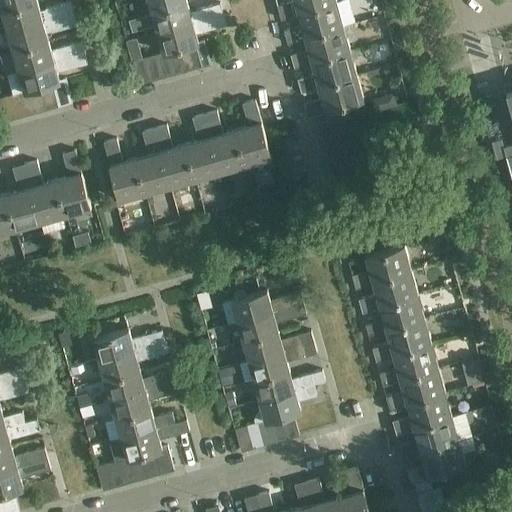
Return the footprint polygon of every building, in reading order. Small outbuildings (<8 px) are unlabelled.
[(37,0),(0,0),(3,11),(38,2),(37,0)] [(114,0),(115,2),(129,1),(130,10),(144,8),(142,0),(114,0)] [(149,0),(153,13),(188,2),(187,0),(149,0)] [(338,1),(337,0),(295,0),(296,0),(278,5),(282,19),(300,14),(299,12),(338,1)] [(74,12),(71,1),(40,9),(38,2),(3,11),(9,31),(74,12)] [(345,26),(338,1),(299,12),(300,14),(303,24),(285,29),(289,44),(307,39),(307,36),(345,26)] [(221,2),(220,3),(191,11),(188,2),(153,13),(159,32),(224,14),(221,2)] [(46,32),(77,23),(74,12),(9,31),(14,51),(49,41),(46,32)] [(197,33),(226,25),(227,24),(224,14),(159,32),(164,52),(169,50),(180,47),(192,44),(199,42),(197,33)] [(352,50),(345,26),(307,36),(307,39),(310,49),(292,54),(295,68),(314,63),(313,61),(352,50)] [(211,64),(204,40),(199,42),(192,44),(198,67),(211,64)] [(20,70),(85,52),(82,41),(51,49),(49,41),(14,51),(20,70)] [(0,61),(1,65),(11,61),(5,43),(0,44),(0,61)] [(198,67),(192,44),(180,47),(187,71),(198,67)] [(187,71),(180,47),(169,50),(175,74),(187,71)] [(169,50),(164,52),(157,54),(163,77),(175,74),(169,50)] [(358,73),(352,50),(313,61),(314,63),(316,73),(298,78),(302,92),(320,87),(320,84),(358,73)] [(58,71),(88,62),(85,52),(20,70),(7,73),(13,94),(18,92),(29,89),(41,86),(52,82),(60,80),(58,71)] [(163,77),(157,54),(145,57),(152,80),(163,77)] [(152,80),(145,57),(133,60),(139,84),(152,80)] [(365,98),(358,73),(320,84),(320,87),(323,97),(305,102),(309,116),(328,111),(328,108),(365,98)] [(73,103),(66,79),(66,78),(60,80),(52,82),(59,106),(73,103)] [(59,106),(52,82),(41,86),(48,109),(59,106)] [(48,109),(41,86),(29,89),(36,113),(48,109)] [(36,113),(29,89),(18,92),(25,116),(36,113)] [(18,92),(13,94),(6,95),(13,119),(25,116),(18,92)] [(13,119),(6,95),(0,97),(0,117),(1,122),(13,119)] [(273,158),(264,128),(256,99),(243,103),(250,125),(236,129),(248,171),(253,169),(251,164),(273,158)] [(248,171),(236,129),(224,132),(218,110),(206,114),(222,172),(242,166),(243,172),(248,171)] [(222,172),(206,114),(194,117),(200,139),(186,143),(198,185),(202,183),(201,178),(222,172)] [(348,131),(345,119),(321,125),(325,137),(348,131)] [(198,185),(186,143),(173,147),(167,125),(155,128),(172,186),(192,180),(194,186),(198,185)] [(172,186),(155,128),(143,131),(149,154),(137,157),(148,198),(152,197),(151,192),(172,186)] [(351,142),(348,131),(325,137),(328,148),(351,142)] [(148,198),(137,157),(124,161),(118,138),(104,142),(120,200),(142,194),(144,199),(148,198)] [(354,153),(351,142),(328,148),(331,160),(354,153)] [(92,208),(76,150),(63,154),(69,176),(56,179),(68,220),(72,219),(71,214),(92,208)] [(357,164),(354,153),(331,160),(334,171),(357,164)] [(68,220),(56,179),(44,183),(38,161),(26,164),(41,222),(63,216),(64,221),(68,220)] [(41,222),(26,164),(13,167),(19,189),(6,193),(17,234),(22,232),(21,228),(41,222)] [(360,177),(357,164),(334,171),(337,183),(360,177)] [(17,234),(6,193),(0,194),(0,233),(11,230),(13,235),(17,234)] [(413,269),(406,245),(367,255),(371,269),(353,274),(357,288),(374,283),(374,281),(413,269)] [(419,294),(413,269),(374,281),(374,283),(377,293),(359,298),(363,313),(381,308),(381,305),(419,294)] [(305,302),(301,291),(271,300),(268,290),(223,303),(228,323),(305,302)] [(426,318),(420,295),(419,294),(381,305),(381,308),(384,317),(366,322),(370,336),(388,332),(388,329),(426,318)] [(211,300),(196,304),(202,326),(217,322),(211,300)] [(277,322),(307,313),(305,302),(228,323),(234,342),(243,340),(280,330),(277,322)] [(433,343),(426,318),(388,329),(388,332),(390,341),(373,346),(377,361),(394,356),(394,353),(433,343)] [(93,333),(91,324),(60,332),(64,348),(81,343),(79,337),(93,333)] [(162,330),(132,338),(129,328),(94,338),(100,359),(165,341),(162,330)] [(315,342),(312,331),(282,339),(280,330),(243,340),(249,360),(315,342)] [(138,360),(168,352),(169,352),(165,341),(100,359),(105,378),(140,369),(138,360)] [(288,361),(318,352),(315,342),(249,360),(254,379),(290,369),(288,361)] [(440,368),(433,343),(394,353),(394,356),(397,366),(380,371),(384,385),(401,380),(401,378),(431,370),(440,368)] [(0,386),(27,379),(23,367),(0,373),(0,386)] [(447,391),(440,368),(431,370),(401,378),(401,380),(404,390),(386,395),(390,409),(408,404),(407,402),(431,396),(447,391)] [(68,375),(71,388),(99,383),(97,369),(68,375)] [(173,369),(143,377),(140,369),(105,378),(111,398),(176,379),(173,369)] [(326,380),(323,369),(293,378),(290,369),(254,379),(260,399),(315,383),(326,380)] [(0,402),(0,397),(30,390),(27,379),(0,386),(0,408),(1,408),(0,402)] [(149,399),(179,391),(176,379),(111,398),(117,418),(152,408),(149,399)] [(318,395),(315,383),(260,399),(263,410),(253,412),(256,422),(259,421),(270,418),(281,415),(294,411),(301,409),(299,400),(318,395)] [(453,415),(447,391),(431,396),(407,402),(408,404),(411,415),(393,419),(397,434),(415,429),(414,427),(453,415)] [(4,416),(1,408),(0,408),(0,428),(26,421),(23,410),(4,416)] [(154,417),(152,408),(117,418),(122,436),(176,422),(172,412),(154,417)] [(300,435),(294,411),(281,415),(288,439),(300,435)] [(288,439),(281,415),(270,418),(277,442),(288,439)] [(460,440),(453,416),(453,415),(414,427),(415,429),(418,439),(400,444),(404,458),(422,453),(421,451),(460,440)] [(10,438),(41,430),(37,418),(26,421),(0,428),(0,450),(13,447),(10,438)] [(277,442),(270,418),(259,421),(265,445),(277,442)] [(160,439),(190,430),(187,419),(176,422),(122,436),(110,440),(116,461),(119,460),(130,457),(141,454),(155,450),(163,448),(160,439)] [(259,421),(256,422),(247,425),(254,448),(265,445),(259,421)] [(254,448),(247,425),(235,428),(242,452),(254,448)] [(467,464),(460,440),(421,451),(422,453),(424,463),(407,468),(411,482),(430,477),(430,474),(467,464)] [(0,471),(49,458),(46,447),(15,455),(13,447),(0,450),(0,471)] [(169,447),(163,448),(155,450),(161,474),(176,470),(169,447)] [(161,474),(155,450),(141,454),(148,478),(161,474)] [(148,478),(141,454),(130,457),(137,481),(148,478)] [(137,481),(130,457),(119,460),(126,484),(137,481)] [(21,477),(52,469),(49,458),(0,471),(0,493),(3,493),(15,490),(24,487),(21,477)] [(126,484),(119,460),(116,461),(108,463),(115,487),(126,484)] [(115,487),(108,463),(97,466),(104,490),(115,487)] [(370,511),(366,493),(358,466),(345,470),(352,493),(339,496),(343,511),(370,511)] [(343,511),(339,496),(326,500),(320,477),(309,480),(317,511),(343,511)] [(317,511),(309,480),(295,484),(301,506),(289,510),(289,511),(317,511)] [(445,498),(441,486),(418,493),(422,505),(445,498)] [(21,511),(15,490),(3,493),(8,511),(21,511)] [(289,511),(289,510),(280,511),(275,511),(269,491),(258,494),(262,511),(289,511)] [(0,511),(8,511),(3,493),(0,493),(0,511)] [(262,511),(258,494),(245,498),(248,511),(262,511)] [(439,511),(448,510),(445,498),(422,505),(423,511),(439,511)]
